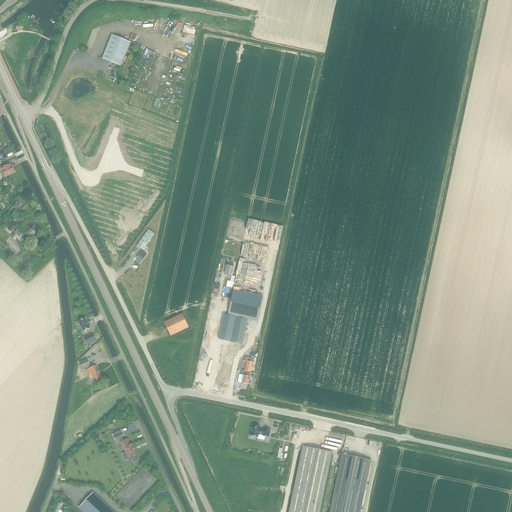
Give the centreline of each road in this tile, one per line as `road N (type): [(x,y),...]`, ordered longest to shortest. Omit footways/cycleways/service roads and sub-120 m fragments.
road 1 (residential): [(36,174),(195,511)]
road 2 (unclassified): [(166,393),(511,460)]
road 3 (secondary): [(168,424),(52,181)]
road 4 (secondary): [(166,393),(52,181)]
road 5 (unclassified): [(22,116),(40,101),(67,26),(91,0)]
